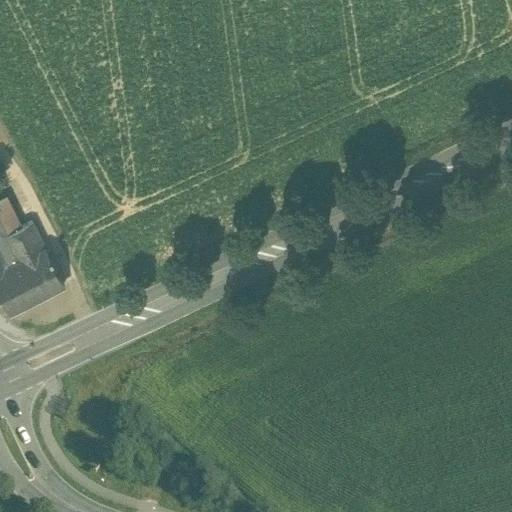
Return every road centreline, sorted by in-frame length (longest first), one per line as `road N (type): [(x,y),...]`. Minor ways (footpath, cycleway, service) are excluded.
road 1 (secondary): [(511,139),(0,377)]
road 2 (secondary): [(0,413),(30,477),(89,511)]
